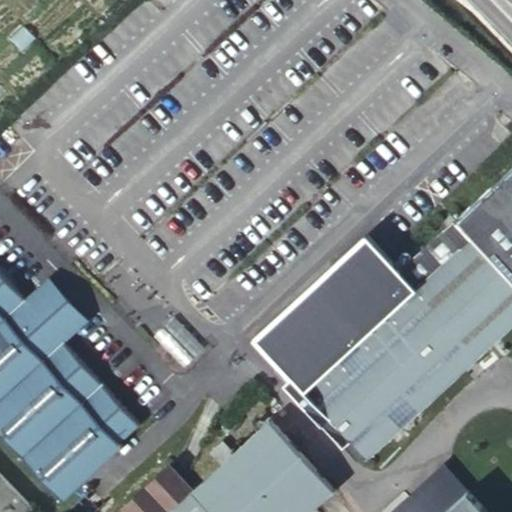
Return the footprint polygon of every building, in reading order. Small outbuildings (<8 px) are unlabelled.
[(511,327),(511,162),(402,259),(367,223),(256,329),(285,360),(275,369),(298,397),(363,464),(511,327)] [(0,432),(62,499),(122,442),(119,439),(139,420),(63,338),(78,324),(78,323),(76,320),(75,318),(73,314),(70,311),(68,307),(66,305),(63,302),(60,298),(57,295),(53,291),(48,287),(43,284),(40,282),(39,281),(23,296),(0,271),(0,432)] [(46,275),(39,281),(40,282),(43,284),(48,287),(53,291),(57,295),(60,298),(63,302),(66,305),(68,307),(70,311),(73,314),(75,318),(76,320),(78,323),(86,317),(46,275)] [(194,480),(172,458),(118,502),(129,511),(305,511),(338,482),(271,410),(233,445),(225,434),(209,449),(218,461),(194,480)] [(501,511),(470,478),(444,461),(405,502),(394,511),(501,511)] [(0,511),(25,511),(31,506),(0,473),(0,511)]
